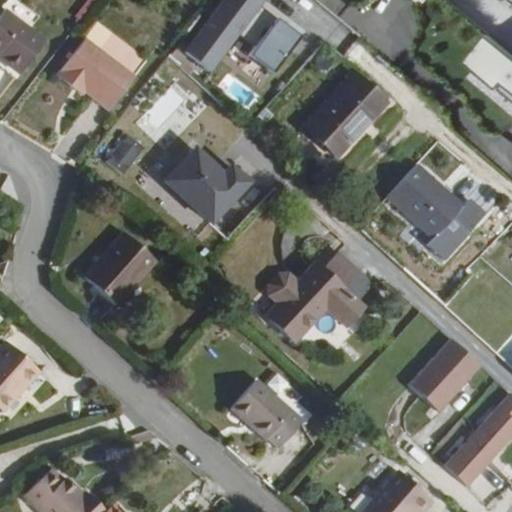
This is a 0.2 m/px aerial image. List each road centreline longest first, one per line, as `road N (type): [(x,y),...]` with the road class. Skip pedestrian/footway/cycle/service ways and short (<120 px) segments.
road 1 (residential): [(0,145),(45,174),(25,282),(272,511)]
road 2 (unknown): [(511,376),(278,156)]
